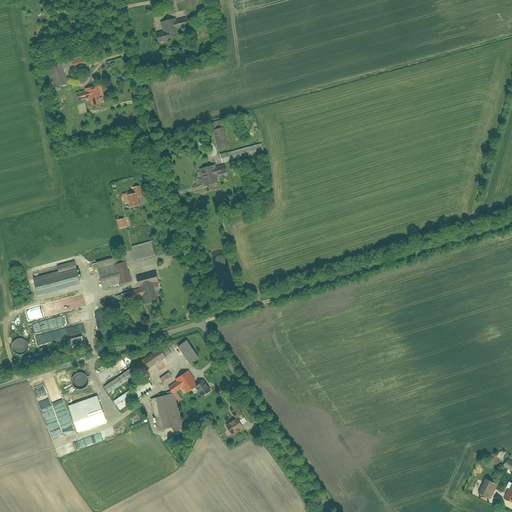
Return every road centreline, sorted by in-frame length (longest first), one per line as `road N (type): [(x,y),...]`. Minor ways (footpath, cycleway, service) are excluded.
road 1 (unclassified): [(205,321),(115,0)]
road 2 (unclassified): [(205,321),(511,224)]
road 3 (unclassified): [(333,511),(205,321)]
road 4 (unclassified): [(0,384),(205,321)]
